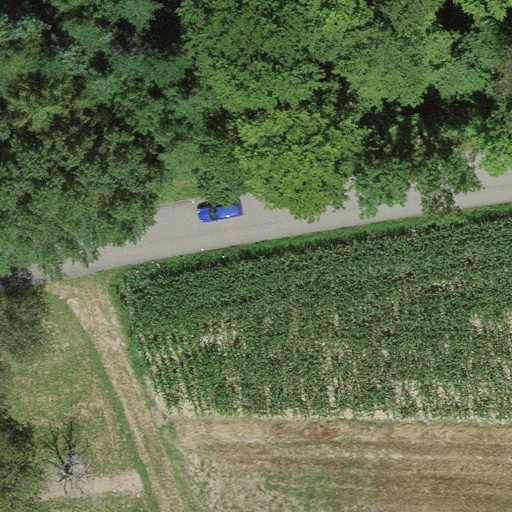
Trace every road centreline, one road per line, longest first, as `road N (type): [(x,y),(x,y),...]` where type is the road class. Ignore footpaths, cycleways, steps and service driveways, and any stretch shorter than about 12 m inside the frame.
road 1 (tertiary): [(0,266),(511,184)]
road 2 (track): [(60,256),(164,511)]
